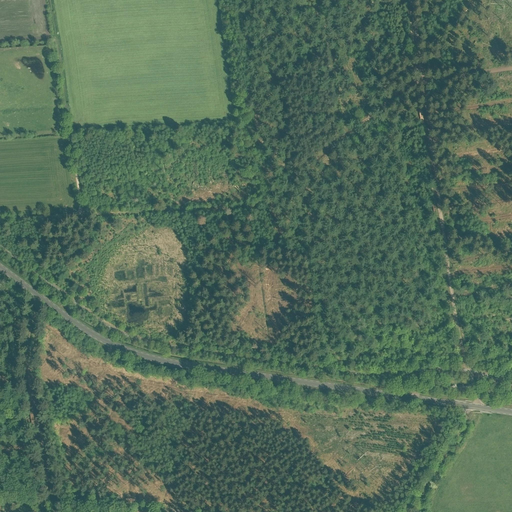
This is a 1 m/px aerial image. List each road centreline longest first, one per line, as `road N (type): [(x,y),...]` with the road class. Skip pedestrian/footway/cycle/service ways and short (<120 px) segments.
road 1 (secondary): [(511,413),(149,358),(99,338),(0,267)]
road 2 (track): [(467,370),(422,82)]
road 3 (track): [(256,205),(422,82)]
road 4 (track): [(42,277),(27,320),(24,397)]
